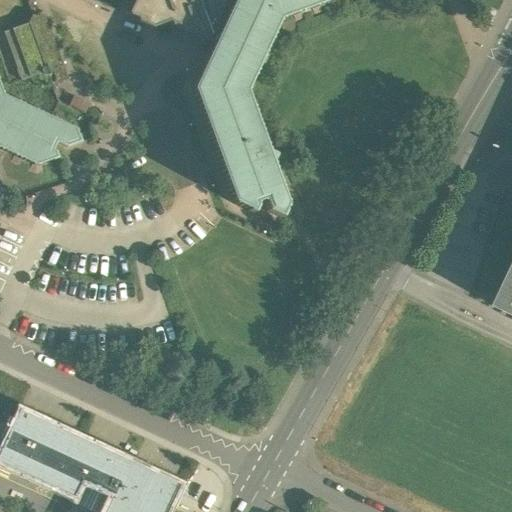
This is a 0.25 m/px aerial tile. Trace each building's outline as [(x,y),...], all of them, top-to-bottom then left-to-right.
[(133,0),(127,14),(128,17),(135,20),(136,22),(151,29),(167,23),(205,41),(206,40),(212,43),(190,90),(231,204),(246,211),(246,212),(251,214),(255,207),(254,205),(255,204),(259,202),(260,203),(261,202),(265,212),(279,219),(282,212),(285,205),(269,163),(270,163),(273,157),(272,156),(267,153),(266,153),(244,93),(277,21),(334,0),(133,0)] [(34,22),(3,33),(21,81),(29,78),(33,84),(39,88),(46,89),(52,88),(55,86),(57,85),(34,22)] [(2,96),(0,90),(0,150),(35,167),(51,161),(52,162),(57,160),(55,152),(53,151),(53,150),(52,149),(54,145),(55,146),(56,144),(65,149),(80,143),(78,136),(77,137),(75,130),(2,96)] [(511,293),(503,312),(505,313),(511,316),(511,293)] [(168,511),(180,485),(18,411),(10,429),(0,450),(0,466),(73,500),(81,481),(112,495),(103,511),(168,511)] [(0,450),(10,429),(0,423),(0,450)]
